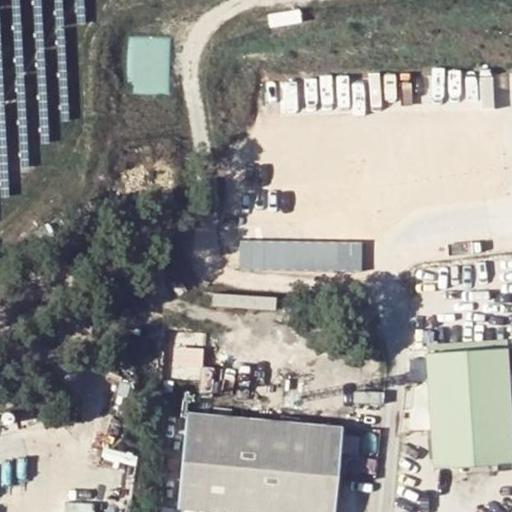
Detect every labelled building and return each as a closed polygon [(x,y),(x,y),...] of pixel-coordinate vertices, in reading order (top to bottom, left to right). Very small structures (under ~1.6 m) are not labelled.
[(266,14),(269,28),(302,22),(300,8),(266,14)] [(130,35),(130,92),(172,92),(173,36),(130,35)] [(241,267),(339,268),(339,239),(242,238),(241,267)] [(511,379),(510,342),(430,347),(437,462),(511,456),(511,379)] [(184,347),(183,372),(202,372),(203,347),(184,347)] [(180,509),(194,511),(206,511),(334,511),(342,430),(249,421),(190,415),(180,509)]
